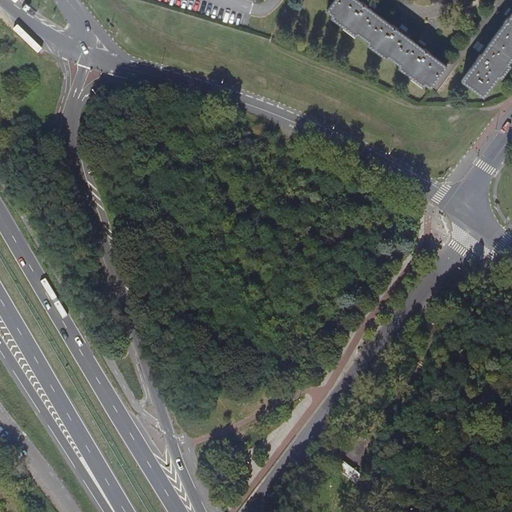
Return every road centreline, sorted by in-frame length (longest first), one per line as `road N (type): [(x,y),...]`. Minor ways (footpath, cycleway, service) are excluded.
road 1 (primary): [(201,511),(73,168),(74,100)]
road 2 (tertiary): [(468,219),(414,180),(284,117),(128,68)]
road 3 (primary): [(175,511),(0,220)]
road 4 (primary): [(0,303),(122,511)]
road 5 (primary): [(0,347),(112,511)]
